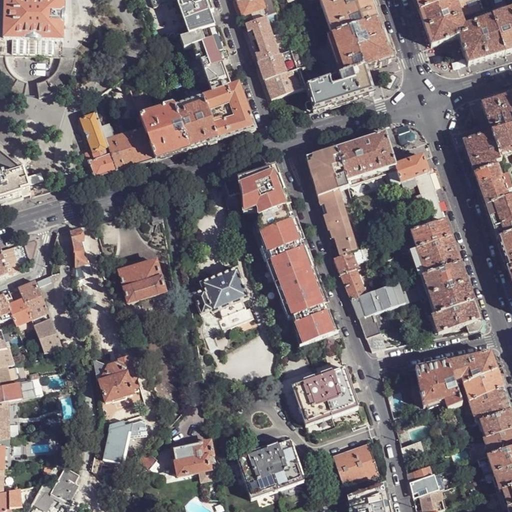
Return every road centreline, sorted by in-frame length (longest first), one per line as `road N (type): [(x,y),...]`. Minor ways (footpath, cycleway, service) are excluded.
road 1 (tertiary): [(427,100),(507,338)]
road 2 (tertiary): [(40,220),(273,148)]
road 3 (residential): [(368,369),(307,209)]
road 4 (residential): [(221,0),(273,148)]
road 5 (residential): [(406,511),(368,369)]
road 6 (unclassified): [(368,369),(507,338)]
road 7 (tertiary): [(294,141),(427,100)]
